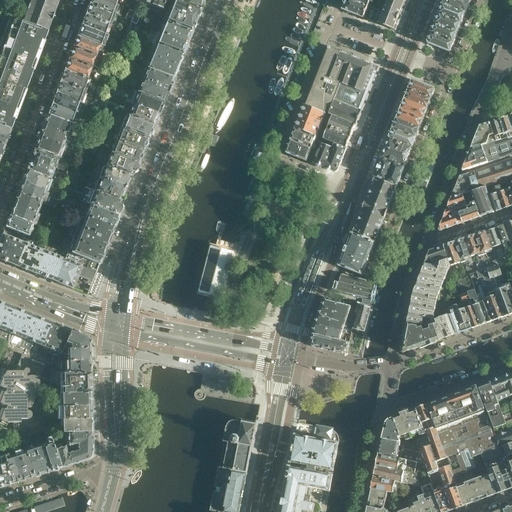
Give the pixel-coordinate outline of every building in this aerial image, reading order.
[(30,0),(22,23),(47,32),(47,31),(51,20),(53,15),(58,0),(30,0)] [(90,0),(89,6),(112,15),(114,16),(119,3),(117,2),(114,1),(111,0),(90,0)] [(161,11),(164,0),(151,0),(149,6),(161,11)] [(203,1),(203,0),(173,0),(174,1),(175,1),(200,11),(200,10),(200,9),(202,5),(203,1)] [(370,12),(367,10),(368,6),(352,0),(347,0),(343,10),(364,18),(375,22),(380,11),(372,8),(370,12)] [(394,30),(403,5),(390,0),(388,0),(379,24),(394,30)] [(465,13),(469,2),(463,0),(444,0),(443,4),(465,13)] [(196,20),(200,11),(175,1),(171,12),(195,22),(196,21),(196,20)] [(461,23),(465,13),(443,4),(439,14),(461,23)] [(89,6),(85,17),(110,27),(114,16),(112,15),(89,6)] [(191,31),(195,22),(171,12),(166,23),(191,33),(191,32),(191,31)] [(458,33),(461,23),(439,14),(435,24),(458,33)] [(85,17),(80,28),(104,37),(109,39),(118,43),(122,32),(115,29),(110,27),(85,17)] [(43,42),(47,32),(22,23),(13,19),(10,29),(0,25),(0,127),(10,131),(39,51),(43,42)] [(186,44),(191,33),(166,23),(162,34),(186,44)] [(450,52),(458,33),(435,24),(428,42),(428,43),(428,44),(429,44),(450,52)] [(80,28),(76,39),(100,48),(103,50),(105,50),(109,39),(104,37),(80,28)] [(156,32),(152,44),(157,46),(181,56),(186,44),(162,35),(156,32)] [(126,47),(130,35),(126,34),(122,44),(122,46),(126,47)] [(76,39),(72,50),(95,59),(99,61),(103,50),(100,48),(76,39)] [(118,55),(122,46),(122,44),(118,43),(114,54),(118,55)] [(180,60),(181,56),(157,46),(153,57),(177,67),(178,63),(179,63),(180,60)] [(362,110),(377,72),(379,67),(373,65),(342,52),(341,52),(329,47),(306,105),(326,113),(333,116),(356,125),(362,110)] [(91,70),(95,59),(72,50),(68,61),(91,70)] [(175,71),(177,67),(153,57),(148,69),(173,78),(174,75),(176,71),(175,71)] [(87,81),(91,70),(68,61),(64,72),(87,81)] [(168,91),(173,78),(148,69),(143,67),(140,74),(145,76),(143,81),(168,91)] [(83,93),(87,81),(64,72),(59,83),(83,93)] [(163,103),(168,91),(143,81),(140,80),(136,92),(163,103)] [(431,99),(435,89),(413,80),(409,90),(431,99)] [(79,104),(83,93),(59,83),(55,94),(79,104)] [(428,109),(431,99),(409,90),(405,100),(428,109)] [(161,107),(163,103),(136,92),(131,104),(158,115),(159,111),(160,111),(161,107)] [(74,115),(79,104),(55,94),(51,106),(74,115)] [(95,110),(99,99),(95,97),(91,108),(95,110)] [(424,118),(428,109),(405,100),(401,109),(424,118)] [(156,119),(158,115),(131,104),(126,116),(129,118),(153,127),(155,123),(157,119),(156,119)] [(323,121),(326,113),(306,105),(303,113),(323,121)] [(70,126),(74,115),(51,106),(47,117),(70,126)] [(420,128),(424,118),(401,109),(397,119),(420,128)] [(320,129),(323,121),(303,113),(300,121),(320,129)] [(511,115),(508,117),(499,120),(504,134),(508,132),(509,137),(511,136),(511,115)] [(352,137),(356,125),(333,116),(329,128),(352,137)] [(47,117),(43,128),(66,137),(71,139),(75,128),(70,126),(47,117)] [(151,132),(153,127),(129,118),(126,124),(123,123),(121,129),(148,139),(150,135),(151,132)] [(416,138),(420,128),(397,119),(394,129),(416,138)] [(504,134),(499,120),(490,123),(497,141),(501,140),(500,135),(504,134)] [(317,137),(320,129),(300,121),(297,129),(317,137)] [(497,141),(490,123),(480,126),(480,127),(471,150),(482,146),(497,141)] [(10,131),(0,127),(0,136),(7,139),(10,131)] [(62,148),(66,137),(43,128),(39,139),(62,148)] [(347,149),(352,137),(329,128),(324,140),(336,144),(347,149)] [(147,143),(148,139),(121,129),(117,139),(120,140),(119,142),(143,152),(145,148),(147,143)] [(317,137),(297,129),(292,141),(312,149),(317,137)] [(412,147),(416,138),(394,129),(390,138),(412,147)] [(501,140),(497,141),(482,146),(485,154),(488,163),(511,155),(511,156),(511,136),(509,137),(501,140)] [(408,157),(412,147),(390,138),(386,148),(408,157)] [(58,159),(62,148),(39,139),(34,150),(58,159)] [(143,152),(119,142),(116,141),(112,151),(115,152),(114,154),(138,164),(140,160),(142,156),(143,152)] [(315,164),(319,152),(312,149),(292,141),(288,152),(288,153),(288,154),(289,154),(307,161),(315,164)] [(78,154),(82,143),(78,142),(74,153),(78,154)] [(326,169),(334,149),(322,144),(319,152),(315,164),(326,169)] [(338,171),(347,149),(336,144),(334,149),(326,169),(336,173),(337,173),(337,172),(338,172),(338,171)] [(485,154),(482,146),(471,150),(467,160),(485,154)] [(405,167),(408,157),(386,148),(382,158),(393,162),(405,167)] [(54,170),(58,159),(34,150),(30,161),(54,170)] [(432,155),(430,158),(417,190),(425,194),(438,162),(439,158),(439,155),(439,154),(439,153),(438,152),(438,151),(437,151),(436,151),(435,151),(434,152),(433,153),(432,155)] [(74,165),(78,154),(74,153),(70,164),(74,165)] [(138,164),(114,154),(111,153),(106,166),(128,175),(130,176),(130,175),(131,172),(133,173),(136,171),(138,164)] [(488,163),(485,154),(467,160),(462,171),(488,163)] [(386,182),(393,162),(382,158),(374,177),(386,182)] [(511,181),(511,158),(460,176),(451,198),(463,194),(470,191),(471,193),(487,187),(489,194),(488,194),(488,197),(497,193),(495,188),(500,187),(507,184),(511,182),(511,181)] [(49,182),(54,170),(30,161),(26,172),(49,182)] [(397,186),(405,167),(393,162),(386,182),(397,186)] [(125,184),(128,175),(106,166),(106,167),(103,166),(99,179),(123,188),(123,187),(124,184),(125,184)] [(45,193),(49,182),(26,172),(22,183),(45,193)] [(375,242),(392,200),(397,186),(386,182),(374,177),(352,233),(375,242)] [(121,192),(122,188),(123,189),(123,188),(99,179),(94,191),(96,191),(96,192),(118,201),(121,192)] [(41,204),(45,193),(22,183),(18,195),(41,204)] [(494,212),(488,197),(488,194),(489,194),(487,187),(471,193),(474,202),(479,217),(494,212)] [(511,206),(505,190),(502,192),(500,187),(495,188),(497,193),(503,209),(511,206)] [(118,205),(119,202),(120,201),(118,201),(96,192),(91,205),(119,216),(121,209),(120,206),(118,205)] [(503,209),(497,193),(488,197),(494,212),(496,211),(503,209)] [(468,210),(468,208),(463,194),(451,198),(439,228),(441,230),(463,223),(459,213),(468,210)] [(37,215),(41,204),(18,195),(13,206),(37,215)] [(57,210),(61,199),(55,196),(51,207),(57,210)] [(479,217),(474,202),(471,203),(472,206),(468,208),(468,210),(459,213),(463,223),(479,217)] [(113,229),(119,216),(91,205),(87,204),(82,217),(113,229)] [(33,226),(37,215),(13,206),(9,217),(33,226)] [(81,216),(77,228),(109,240),(113,229),(82,217),(81,216)] [(28,237),(33,226),(9,217),(5,228),(15,232),(28,237)] [(510,242),(504,225),(497,228),(503,245),(504,249),(505,251),(509,249),(507,243),(510,242)] [(77,228),(72,239),(104,252),(109,240),(77,228)] [(500,250),(498,246),(503,245),(497,228),(486,232),(497,265),(499,264),(508,260),(505,251),(504,249),(500,250)] [(0,259),(33,273),(42,251),(32,247),(35,240),(28,237),(15,232),(12,240),(2,236),(0,241),(0,259)] [(497,265),(486,232),(475,236),(486,269),(487,268),(497,265)] [(362,275),(375,242),(352,233),(339,267),(362,275)] [(486,269),(475,236),(465,240),(476,272),(477,272),(486,269)] [(72,239),(67,252),(68,253),(84,259),(89,261),(99,265),(104,252),(72,239)] [(476,272),(465,240),(454,243),(461,263),(466,276),(470,274),(476,272)] [(52,281),(61,259),(51,255),(54,247),(45,243),(42,251),(33,273),(52,281)] [(438,299),(451,266),(461,263),(454,243),(430,251),(413,294),(407,325),(425,328),(435,325),(440,340),(456,334),(448,315),(439,318),(439,319),(436,320),(435,317),(435,316),(438,299)] [(61,259),(52,281),(72,289),(77,275),(92,281),(93,281),(93,280),(95,274),(96,273),(98,266),(99,265),(89,261),(84,259),(68,253),(67,252),(64,251),(61,259)] [(511,314),(511,301),(507,287),(500,290),(499,286),(498,287),(495,278),(503,275),(499,264),(497,265),(487,268),(504,317),(511,314)] [(504,317),(487,268),(486,269),(477,272),(483,289),(487,287),(491,297),(487,298),(487,300),(495,321),(504,317)] [(484,302),(480,292),(484,291),(483,289),(477,272),(476,272),(470,274),(487,323),(495,321),(487,300),(484,302)] [(376,283),(367,281),(342,274),(339,282),(357,286),(374,291),(376,283)] [(487,323),(470,274),(466,276),(454,280),(459,296),(461,295),(468,293),(480,326),(487,323)] [(355,295),(357,286),(339,282),(336,291),(355,295)] [(372,300),(374,291),(357,286),(355,295),(363,297),(372,300)] [(480,326),(468,293),(461,295),(463,303),(468,301),(471,307),(465,309),(472,328),(473,329),(480,326)] [(472,328),(465,309),(460,311),(458,305),(463,303),(461,295),(459,296),(450,299),(453,307),(454,307),(463,332),(472,328)] [(371,308),(373,301),(372,301),(372,300),(363,297),(362,306),(371,308)] [(348,316),(351,307),(326,300),(323,309),(348,316)] [(0,330),(2,331),(11,307),(0,302),(0,330)] [(365,332),(371,308),(362,306),(359,305),(353,328),(365,332)] [(22,339),(32,316),(32,315),(11,307),(2,331),(22,339)] [(463,332),(454,307),(453,307),(446,309),(446,310),(445,310),(446,310),(448,315),(456,334),(463,332)] [(345,324),(348,316),(323,309),(319,317),(345,324)] [(41,346),(51,323),(32,316),(22,339),(41,346)] [(343,332),(345,324),(319,317),(316,325),(343,332)] [(60,354),(70,331),(51,323),(41,346),(60,354)] [(340,341),(343,332),(316,325),(316,326),(314,334),(332,339),(340,341)] [(440,340),(435,325),(425,328),(407,325),(402,349),(406,352),(421,347),(436,342),(440,340)] [(89,361),(89,340),(86,337),(85,337),(81,335),(80,335),(76,333),(75,333),(71,331),(70,331),(60,354),(57,362),(89,361)] [(329,351),(332,339),(314,334),(312,344),(315,347),(329,351)] [(0,346),(7,349),(9,343),(0,339),(0,346)] [(347,353),(349,346),(349,343),(340,341),(332,339),(329,351),(344,355),(347,353)] [(17,353),(19,347),(9,343),(7,349),(17,353)] [(26,356),(29,351),(19,347),(17,353),(22,355),(26,356)] [(36,360),(38,354),(29,351),(26,356),(36,360)] [(45,364),(48,358),(38,354),(36,360),(45,364)] [(29,406),(39,380),(41,380),(47,365),(45,364),(36,360),(26,356),(22,355),(15,371),(6,372),(4,376),(3,375),(0,383),(0,390),(4,392),(0,401),(0,407),(4,409),(0,419),(0,424),(5,427),(6,427),(8,423),(18,423),(18,422),(20,422),(20,420),(27,419),(27,406),(29,406)] [(55,368),(57,362),(48,358),(45,364),(47,365),(52,367),(55,368)] [(89,373),(89,361),(57,362),(55,368),(59,369),(59,374),(89,373)] [(46,382),(52,367),(47,365),(41,380),(46,382)] [(90,392),(89,373),(59,374),(60,393),(90,392)] [(511,374),(491,382),(498,400),(511,395),(511,374)] [(506,425),(511,422),(511,409),(502,413),(501,409),(498,400),(491,382),(479,387),(494,428),(506,424),(506,425)] [(494,436),(477,388),(476,387),(452,396),(460,419),(457,420),(468,449),(469,449),(472,457),(498,448),(494,436)] [(90,406),(90,396),(90,392),(60,393),(60,407),(90,406)] [(468,449),(457,420),(460,419),(452,396),(428,405),(450,466),(453,477),(466,472),(470,471),(476,469),(472,457),(469,449),(468,449)] [(511,409),(511,404),(501,409),(502,413),(511,409)] [(450,466),(428,405),(417,409),(426,434),(427,436),(416,440),(418,445),(424,464),(425,465),(428,474),(450,466)] [(90,419),(90,410),(90,406),(60,407),(60,420),(90,419)] [(426,434),(417,409),(405,413),(412,433),(420,430),(421,433),(419,433),(420,436),(426,434)] [(412,433),(405,413),(394,418),(401,437),(405,435),(407,441),(412,439),(410,433),(412,433)] [(401,437),(394,418),(389,420),(386,423),(382,439),(401,442),(401,441),(400,440),(399,438),(401,437)] [(91,432),(90,419),(60,420),(61,433),(64,433),(91,432)] [(252,447),(254,440),(254,439),(255,439),(256,433),(256,432),(255,432),(257,425),(255,424),(244,422),(236,421),(235,421),(234,421),(233,421),(232,421),(231,422),(230,423),(229,424),(228,425),(227,427),(224,441),(225,442),(220,468),(247,473),(252,447)] [(331,438),(332,430),(332,429),(318,426),(317,427),(316,435),(316,436),(330,438),(331,438)] [(511,442),(511,429),(494,436),(498,448),(511,442)] [(91,444),(90,433),(91,433),(91,432),(64,433),(64,446),(91,445),(91,444)] [(56,434),(49,434),(50,439),(60,469),(61,468),(66,466),(66,467),(71,465),(64,446),(64,444),(58,441),(56,434)] [(306,466),(305,470),(309,471),(310,467),(333,471),(339,443),(295,435),(290,463),(306,466)] [(51,471),(60,469),(50,439),(46,441),(48,447),(44,448),(51,471)] [(408,452),(398,450),(399,445),(403,446),(404,443),(401,442),(382,439),(379,454),(408,461),(424,464),(418,445),(409,444),(408,452)] [(511,488),(511,442),(498,448),(472,457),(476,469),(470,471),(473,479),(489,473),(497,494),(511,488)] [(91,456),(91,455),(91,449),(91,448),(91,446),(91,445),(64,446),(71,465),(81,462),(87,460),(89,459),(91,456)] [(51,471),(44,448),(34,451),(42,474),(51,471)] [(33,477),(26,455),(23,456),(21,451),(17,452),(26,479),(33,477)] [(42,474),(34,451),(25,454),(26,455),(33,477),(42,474)] [(26,479),(17,452),(14,453),(15,458),(12,459),(19,482),(26,479)] [(407,465),(408,461),(379,454),(377,466),(398,470),(399,463),(407,465)] [(19,482),(12,459),(9,460),(7,455),(4,457),(12,484),(19,482)] [(12,484),(4,457),(0,457),(0,458),(1,463),(0,463),(0,472),(4,487),(12,484)] [(420,487),(416,474),(398,470),(377,466),(374,477),(396,481),(420,487)] [(464,506),(456,485),(453,477),(450,466),(428,474),(432,485),(441,481),(445,490),(452,510),(464,506)] [(305,470),(289,467),(286,483),(287,483),(285,498),(284,498),(282,507),(283,507),(281,511),(313,511),(315,504),(310,503),(312,496),(307,495),(308,487),(330,491),(333,475),(309,471),(305,470)] [(241,505),(245,484),(247,474),(219,468),(211,510),(220,511),(240,511),(241,505)] [(497,494),(489,473),(473,479),(470,471),(466,472),(469,481),(456,485),(464,506),(467,505),(494,495),(497,494)] [(393,493),(396,481),(374,477),(372,488),(388,492),(393,493)] [(446,511),(452,510),(445,490),(439,492),(437,485),(432,487),(434,491),(441,511),(446,511)] [(403,511),(403,510),(398,511),(388,511),(384,508),(388,492),(372,488),(366,511),(403,511)] [(441,511),(434,491),(412,499),(415,506),(403,510),(403,511),(441,511)] [(31,510),(32,511),(31,511),(43,511),(60,507),(61,506),(62,506),(63,505),(64,504),(65,503),(66,502),(66,501),(65,500),(64,500),(63,499),(62,499),(61,499),(60,499),(59,499),(57,499),(34,506),(33,507),(32,508),(31,510)]
